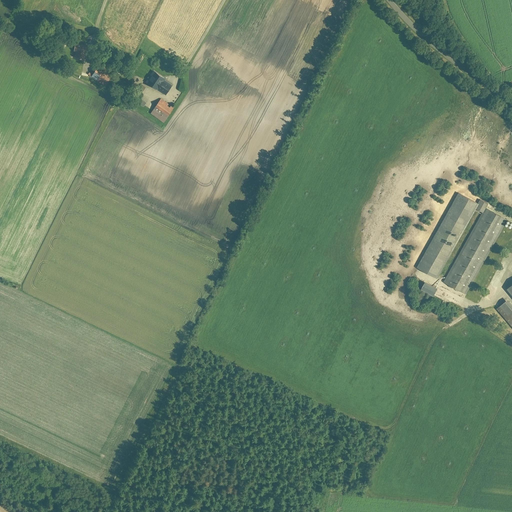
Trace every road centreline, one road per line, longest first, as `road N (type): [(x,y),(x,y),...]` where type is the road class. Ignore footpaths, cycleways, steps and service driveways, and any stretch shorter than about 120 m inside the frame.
road 1 (track): [(324,406),(346,485),(362,489),(437,327),(471,325),(493,299)]
road 2 (unclassified): [(387,0),(511,105)]
